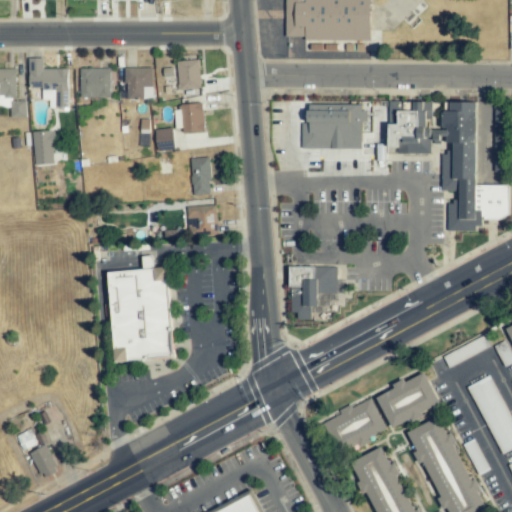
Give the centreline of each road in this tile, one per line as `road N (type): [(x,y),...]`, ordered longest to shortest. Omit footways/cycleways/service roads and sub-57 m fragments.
road 1 (primary): [(511,269),(57,511)]
road 2 (residential): [(274,397),(240,0)]
road 3 (residential): [(511,79),(246,76)]
road 4 (residential): [(243,34),(0,32)]
road 5 (residential): [(274,397),(333,511)]
